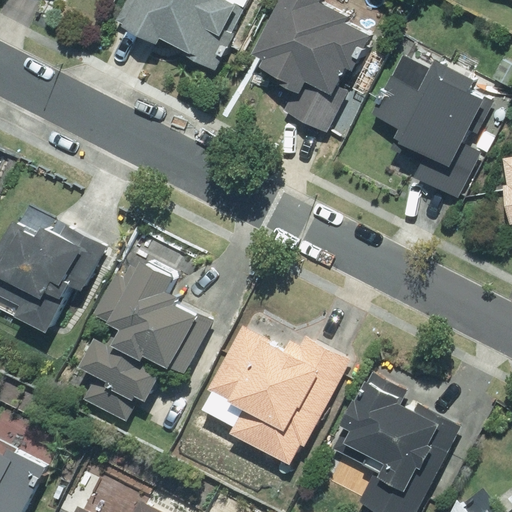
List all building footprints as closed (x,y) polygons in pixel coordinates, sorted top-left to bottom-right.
[(229,0),(131,0),(121,21),(132,26),(131,29),(165,47),(168,41),(185,50),(183,53),(221,72),(240,36),(233,32),(245,8),(230,0),(229,0)] [(289,0),(261,56),(273,61),(269,70),(289,80),(287,85),(298,91),(288,111),(332,133),(354,91),(347,87),(355,70),(362,73),(380,38),(354,24),(357,19),(329,4),(330,0),(289,0)] [(463,197),(486,151),(471,143),(493,100),(477,92),(483,81),(442,60),(438,70),(408,54),(377,114),(407,130),(398,147),(428,163),(422,175),(463,197)] [(511,88),(511,65),(505,62),(496,81),(511,88)] [(490,152),(497,136),(486,130),(478,147),(490,152)] [(20,192),(0,229),(0,301),(44,324),(93,230),(20,192)] [(217,317),(183,300),(186,292),(176,287),(182,273),(149,256),(143,268),(135,263),(129,276),(119,271),(100,311),(120,321),(121,318),(125,321),(115,341),(102,334),(87,362),(102,369),(88,397),(132,419),(145,393),(155,397),(169,368),(153,360),(157,352),(191,369),(217,317)] [(312,443),(356,357),(310,334),(305,344),(294,339),(291,346),(246,324),(214,387),(251,405),(239,429),(298,460),(308,441),(312,443)] [(421,511),(467,424),(409,394),(412,388),(377,370),(338,445),(381,467),(364,499),(382,508),(380,511),(421,511)] [(29,511),(55,463),(18,445),(14,450),(0,443),(0,511),(29,511)] [(87,455),(58,511),(170,511),(176,500),(87,455)] [(476,511),(464,496),(456,511),(476,511)]
